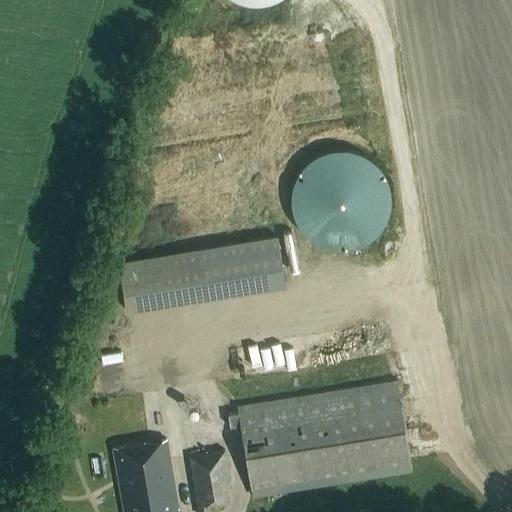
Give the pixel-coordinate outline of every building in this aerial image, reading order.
[(384,241),(388,153),(299,149),(295,236),(384,241)] [(120,261),(128,309),(289,283),(281,235),(120,261)] [(412,467),(398,380),(240,406),(254,492),(412,467)] [(177,511),(165,439),(114,448),(125,511),(177,511)] [(189,455),(198,511),(212,511),(211,503),(231,500),(228,486),(232,485),(226,449),(189,455)]
